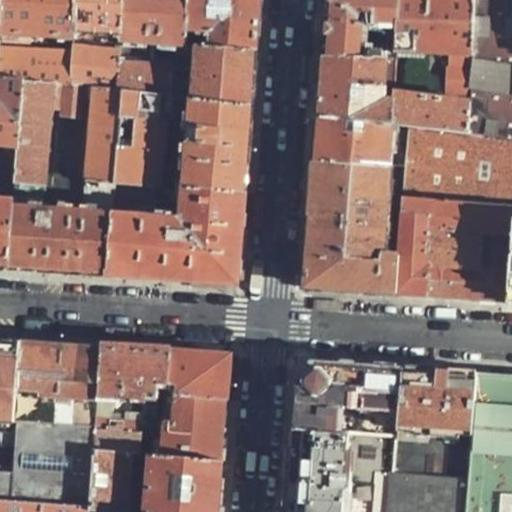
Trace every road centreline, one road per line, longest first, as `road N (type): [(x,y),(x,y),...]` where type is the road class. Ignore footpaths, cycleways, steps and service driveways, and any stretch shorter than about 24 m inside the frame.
road 1 (residential): [(295,0),(268,322)]
road 2 (residential): [(268,322),(0,305)]
road 3 (residential): [(511,337),(268,322)]
road 4 (residential): [(268,322),(254,511)]
